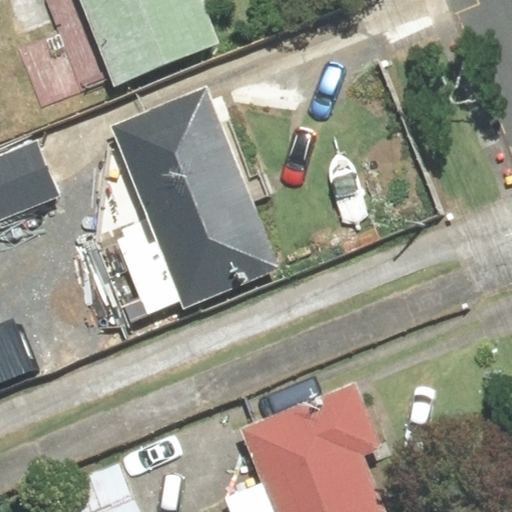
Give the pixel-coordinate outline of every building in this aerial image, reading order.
[(8,0),(25,48),(71,32),(59,0),(8,0)] [(221,0),(88,0),(116,79),(235,38),(221,0)] [(230,78),(125,119),(199,304),(303,263),(230,78)] [(49,139),(0,158),(0,230),(73,201),(49,139)] [(373,374),(253,422),(272,468),(234,483),(245,511),(411,511),(387,450),(401,445),(373,374)] [(182,439),(49,495),(55,511),(208,511),(212,511),(182,439)]
